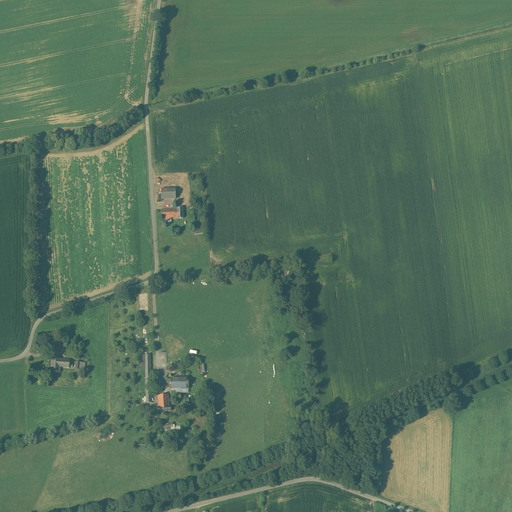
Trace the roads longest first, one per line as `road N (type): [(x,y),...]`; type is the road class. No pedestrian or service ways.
road 1 (unclassified): [(159,0),(147,99),(157,277),(46,315),(26,353),(0,360)]
road 2 (unclassified): [(171,511),(304,480),(408,511)]
